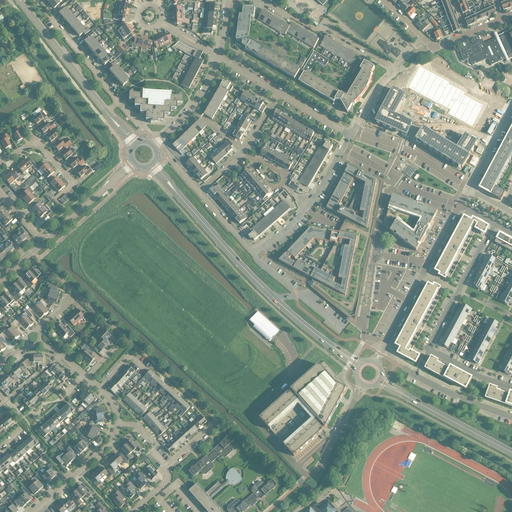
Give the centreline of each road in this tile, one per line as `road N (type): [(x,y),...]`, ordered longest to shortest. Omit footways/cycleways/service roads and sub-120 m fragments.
road 1 (residential): [(279,337),(294,358),(296,379),(257,423),(302,473),(317,471),(362,385)]
road 2 (residential): [(391,66),(255,0)]
road 3 (tertiary): [(511,453),(380,380)]
road 4 (tertiary): [(273,298),(176,192)]
road 5 (tertiary): [(105,111),(18,0)]
road 6 (residential): [(494,224),(429,348)]
road 7 (unclassified): [(253,250),(295,220),(343,148)]
road 8 (residential): [(354,130),(410,151),(467,188)]
road 9 (residential): [(343,148),(407,187),(457,204)]
road 10 (residential): [(37,511),(111,443),(118,424)]
